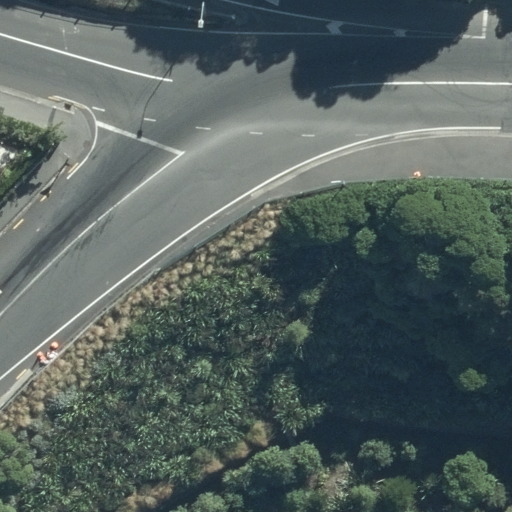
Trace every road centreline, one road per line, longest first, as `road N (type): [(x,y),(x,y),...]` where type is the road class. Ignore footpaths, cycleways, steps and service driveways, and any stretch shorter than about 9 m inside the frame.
road 1 (unclassified): [(255,83),(183,159),(40,274),(0,317)]
road 2 (secondary): [(255,83),(114,62),(0,32)]
road 3 (secondary): [(511,85),(255,83)]
road 4 (residential): [(287,0),(511,45)]
